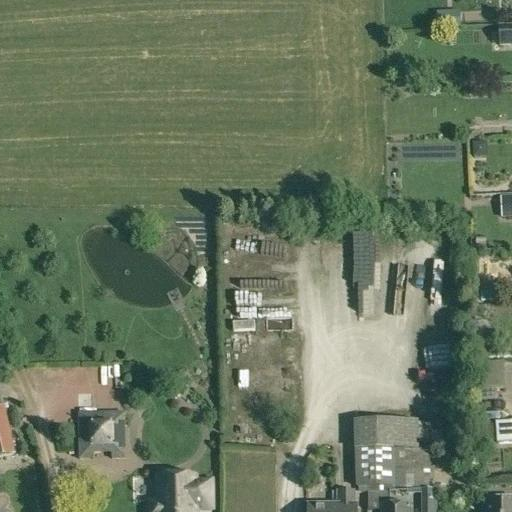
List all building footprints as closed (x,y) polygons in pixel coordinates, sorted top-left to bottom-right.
[(511,46),(511,27),(499,28),(499,47),(511,46)] [(487,142),(472,143),(472,157),(488,157),(487,142)] [(511,195),(501,196),(502,218),(511,217),(511,195)] [(265,261),(264,243),(242,244),(242,262),(265,261)] [(281,316),(277,298),(244,305),(248,323),(281,316)] [(502,363),(476,365),(477,391),(503,389),(502,363)] [(2,409),(0,409),(0,456),(13,454),(2,409)] [(79,460),(125,459),(124,414),(78,415),(79,460)] [(418,450),(417,424),(417,421),(353,424),(356,490),(394,489),(394,488),(393,452),(418,450)] [(511,444),(511,421),(511,423),(502,423),(502,444),(511,444)] [(430,424),(417,424),(418,450),(393,452),(394,488),(412,488),(412,489),(430,489),(429,444),(430,444),(430,424)] [(195,511),(212,511),(211,484),(195,484),(195,478),(164,479),(165,503),(149,503),(149,511),(195,511)] [(421,491),(421,499),(436,499),(436,491),(421,491)] [(354,492),(331,493),(331,508),(308,508),(307,511),(355,511),(356,508),(355,508),(354,492)] [(367,511),(370,511),(382,511),(381,511),(409,511),(409,507),(390,507),(389,493),(367,494),(367,511)] [(511,511),(511,497),(488,498),(488,507),(487,511),(511,511)]
